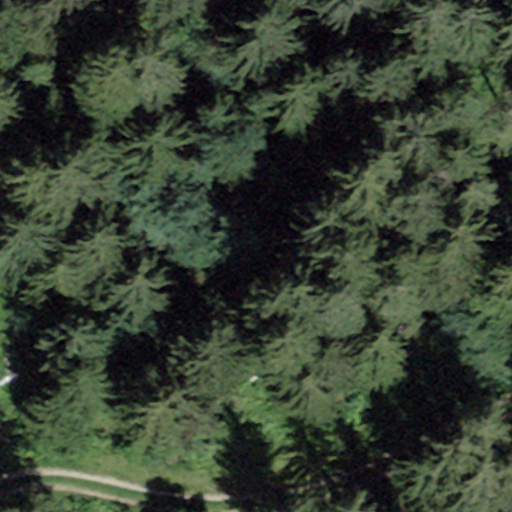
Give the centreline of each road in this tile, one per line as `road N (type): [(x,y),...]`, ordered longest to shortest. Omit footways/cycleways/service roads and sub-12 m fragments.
road 1 (track): [(511,402),(431,407),(258,511)]
road 2 (track): [(244,511),(39,472),(0,496)]
